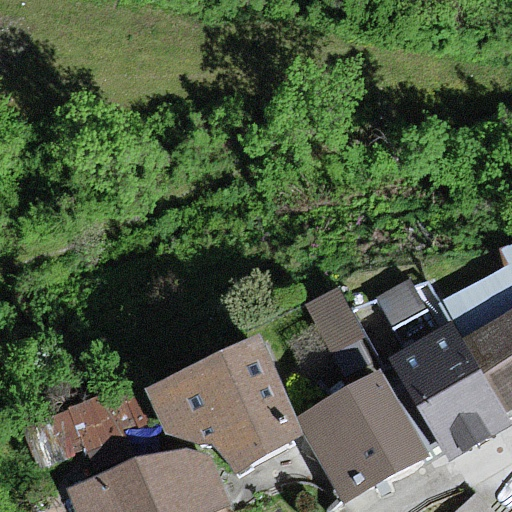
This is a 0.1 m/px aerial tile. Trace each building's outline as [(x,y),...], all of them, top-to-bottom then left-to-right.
[(444,302),(459,324),(472,345),(511,319),(511,249),(504,253),(511,269),(444,302)] [(412,282),(378,300),(394,329),(427,311),(412,282)] [(342,288),(307,306),(333,357),(368,339),(342,288)] [(511,410),(511,319),(472,345),(511,411),(511,410)] [(511,414),(511,411),(472,345),(459,324),(392,363),(453,465),(511,429),(511,414)] [(266,342),(149,395),(168,438),(217,450),(242,480),(310,439),(303,423),(266,342)] [(386,378),(303,423),(310,439),(346,507),(434,462),(386,378)] [(139,461),(69,490),(77,511),(225,511),(234,508),(214,462),(188,452),(139,461)] [(506,511),(478,480),(441,511),(506,511)]
